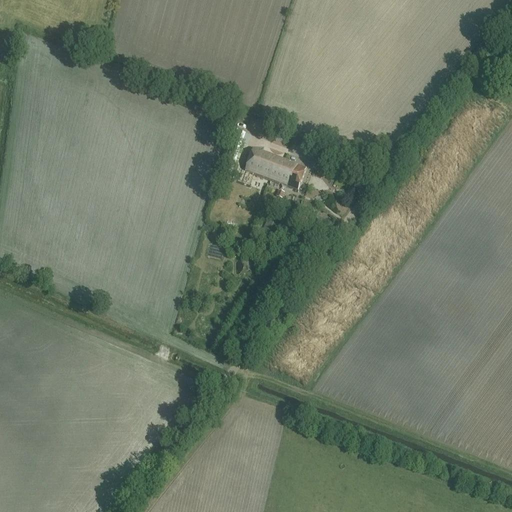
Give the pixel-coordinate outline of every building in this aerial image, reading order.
[(250,127),(247,134),(254,137),(257,131),(250,127)] [(231,176),(243,142),(240,139),(242,131),(236,129),(233,137),(222,172),(231,176)] [(306,169),(289,163),(290,161),(262,151),(262,152),(254,150),(246,172),(254,175),(253,176),(279,185),(279,184),(298,191),(306,169)] [(346,188),(342,197),(352,201),(355,192),(346,188)] [(282,200),(284,193),(279,191),(276,198),(282,200)] [(241,225),(245,219),(236,214),(233,220),(241,225)]
